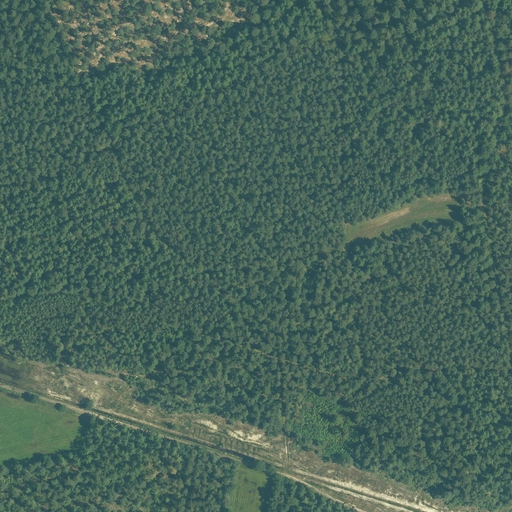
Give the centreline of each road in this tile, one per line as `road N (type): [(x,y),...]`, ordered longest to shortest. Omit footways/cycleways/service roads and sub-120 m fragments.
road 1 (track): [(0,302),(73,294),(353,377),(403,367),(511,367)]
road 2 (track): [(111,147),(328,34),(403,35),(465,0)]
road 3 (track): [(363,511),(286,474),(0,384)]
road 4 (track): [(480,0),(501,94),(483,186),(511,335)]
road 5 (track): [(340,36),(341,214),(363,375)]
road 6 (track): [(346,247),(274,268),(196,263),(158,233),(111,147)]
road 7 (track): [(286,474),(282,380),(270,371),(271,355)]
road 8 (track): [(0,204),(111,147)]
